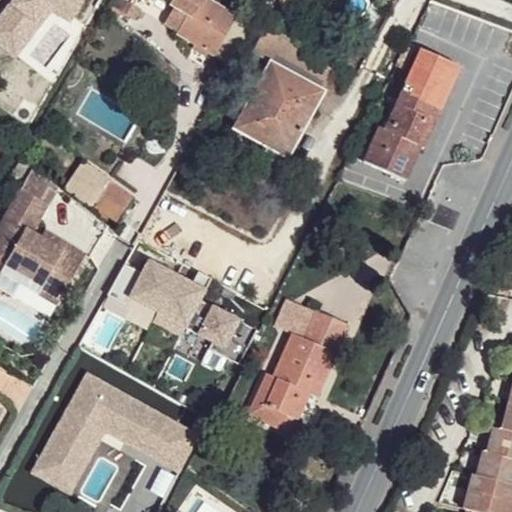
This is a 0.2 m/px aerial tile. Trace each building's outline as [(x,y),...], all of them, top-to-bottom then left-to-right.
[(16,0),(0,21),(0,41),(15,53),(49,7),(66,20),(81,0),(16,0)] [(136,21),(141,12),(121,0),(116,0),(112,7),(136,21)] [(215,56),(237,18),(207,0),(140,0),(148,4),(150,0),(169,0),(172,2),(171,5),(175,7),(166,25),(215,56)] [(241,80),(258,89),(272,63),(325,91),(333,75),(264,37),(241,80)] [(272,63),(258,89),(236,129),(289,158),(325,91),(272,63)] [(419,114),(425,103),(403,94),(386,131),(379,128),(363,162),(407,182),(421,150),(415,147),(427,119),(419,114)] [(439,109),(425,103),(419,114),(427,119),(415,147),(421,150),(439,109)] [(110,182),(91,210),(114,225),(132,197),(110,182)] [(22,190),(0,226),(0,269),(4,272),(8,266),(62,298),(82,264),(42,240),(33,235),(50,206),(22,190)] [(46,233),(42,240),(82,264),(87,257),(46,233)] [(123,267),(106,298),(124,307),(128,300),(156,314),(151,323),(179,337),(184,328),(210,343),(207,350),(219,356),(222,349),(237,321),(198,300),(208,282),(197,276),(190,289),(147,265),(141,277),(123,267)] [(4,272),(3,274),(57,306),(62,298),(8,266),(4,272)] [(293,335),(274,378),(278,379),(266,406),(274,409),(266,425),(290,436),(308,395),(316,398),(349,326),(316,311),(304,340),(293,335)] [(222,349),(219,356),(238,366),(257,331),(237,321),(222,349)] [(278,379),(274,378),(267,374),(248,417),(266,425),(274,409),(266,406),(278,379)] [(176,426),(86,376),(38,463),(57,474),(85,423),(104,433),(156,462),(176,426)] [(511,403),(510,403),(502,429),(511,432),(511,403)] [(69,496),(104,433),(85,423),(57,474),(38,463),(31,475),(69,496)] [(511,432),(502,429),(494,426),(486,451),(511,458),(511,432)] [(511,458),(486,451),(484,450),(476,475),(511,486),(511,458)] [(511,511),(511,486),(476,475),(471,474),(461,508),(474,511),(511,511)]
